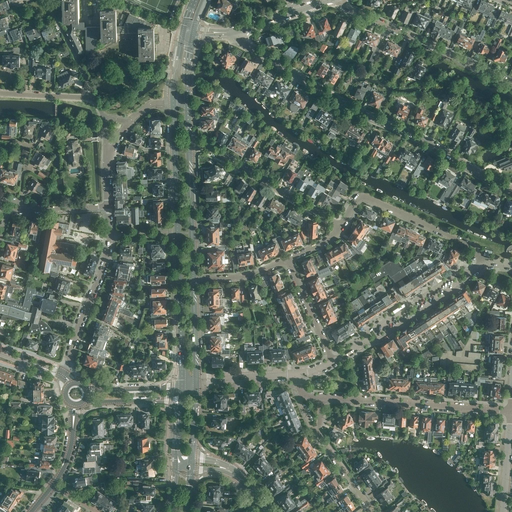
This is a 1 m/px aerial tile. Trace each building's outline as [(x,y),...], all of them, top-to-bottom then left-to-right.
[(10,8),(8,4),(8,3),(7,0),(3,2),(0,3),(0,10),(2,15),(11,12),(9,8),(10,8)] [(72,28),(66,32),(72,42),(78,54),(80,53),(81,56),(88,52),(99,47),(98,33),(103,33),(103,40),(116,39),(115,33),(140,32),(141,58),(154,58),(153,51),(152,51),(152,48),(156,48),(156,44),(153,44),(153,32),(156,25),(129,14),(124,26),(115,26),(115,10),(102,10),(103,26),(101,26),(101,24),(97,25),(97,27),(84,27),(84,22),(74,23),(74,21),(78,21),(77,0),(64,0),(65,21),(72,21),(72,28)] [(219,4),(217,8),(219,8),(218,9),(221,10),(221,9),(224,10),(223,13),(223,14),(226,15),(228,15),(228,13),(229,13),(230,11),(230,12),(231,10),(230,10),(231,9),(232,9),(235,10),(236,10),(238,6),(237,4),(235,3),(236,1),(235,0),(228,0),(229,0),(227,0),(218,0),(218,1),(218,2),(218,3),(219,4)] [(470,11),(475,0),(464,0),(463,3),(462,7),(470,10),(470,11)] [(483,12),(488,3),(481,0),(478,7),(474,5),(471,11),(470,15),(473,17),(475,12),(476,13),(477,10),(483,12)] [(491,13),(494,6),(488,3),(483,12),(483,14),(489,17),(488,18),(489,19),(492,20),(493,18),(495,14),(491,13)] [(397,8),(391,6),(387,15),(390,16),(390,17),(392,18),(392,17),(394,18),(397,10),(400,11),(402,6),(399,5),(397,8)] [(404,10),(405,10),(404,13),(403,13),(402,16),(401,20),(407,23),(411,14),(413,15),(416,11),(412,9),(411,13),(408,11),(410,8),(406,6),(404,10)] [(502,10),(498,18),(498,19),(501,21),(501,20),(505,22),(508,14),(509,13),(502,10)] [(418,26),(419,26),(423,16),(418,13),(413,24),(413,25),(417,26),(418,26)] [(423,16),(419,26),(420,27),(420,28),(424,29),(425,29),(429,19),(423,16)] [(6,17),(1,18),(1,19),(0,19),(0,28),(1,31),(10,28),(8,25),(9,24),(6,17)] [(322,28),(318,30),(319,34),(320,35),(321,39),(324,38),(325,37),(323,32),(329,29),(329,28),(330,27),(330,26),(329,27),(329,26),(330,26),(330,25),(328,25),(329,24),(327,18),(325,17),(323,18),(322,20),(322,21),(319,22),(322,28)] [(431,26),(433,27),(431,31),(432,31),(432,32),(435,33),(435,34),(437,35),(441,25),(444,20),(441,19),(439,24),(436,23),(437,20),(433,18),(432,21),(433,21),(431,26)] [(346,22),(341,19),(338,25),(337,25),(336,28),(337,28),(334,34),(340,37),(343,31),(343,30),(344,28),(345,29),(346,27),(345,26),(346,22)] [(441,25),(437,35),(439,37),(440,36),(443,37),(447,28),(444,27),(446,21),(444,20),(441,25)] [(304,36),(306,35),(306,36),(311,34),(312,38),(313,37),(315,36),(316,36),(314,31),(312,25),(309,26),(308,24),(303,25),(305,31),(302,32),(304,36)] [(455,32),(457,33),(459,30),(458,30),(460,27),(457,25),(454,31),(453,30),(453,31),(447,28),(443,37),(446,39),(446,38),(449,39),(450,39),(452,35),(453,36),(455,32)] [(18,28),(10,31),(7,32),(8,35),(7,36),(10,42),(14,41),(17,39),(25,36),(22,27),(18,29),(18,28)] [(348,36),(347,38),(346,40),(354,44),(356,40),(355,39),(358,33),(359,33),(361,29),(357,27),(355,30),(352,29),(348,36)] [(30,28),(25,30),(28,38),(29,37),(30,41),(33,40),(33,39),(41,36),(38,28),(34,29),(34,28),(31,29),(30,28)] [(61,36),(59,31),(55,32),(54,28),(50,30),(50,29),(42,32),(44,36),(46,41),(50,40),(49,39),(57,36),(57,38),(61,36)] [(293,28),(284,31),(286,37),(295,34),(293,28)] [(463,46),(467,38),(468,35),(462,33),(463,31),(461,31),(462,29),(460,28),(456,36),(458,36),(457,40),(458,40),(457,42),(459,43),(459,44),(463,46)] [(480,36),(477,41),(481,41),(486,31),(482,30),(480,36)] [(369,44),(374,33),(372,33),(370,32),(370,33),(367,32),(366,34),(364,34),(363,37),(364,38),(363,40),(359,39),(355,47),(359,49),(361,45),(365,42),(369,44)] [(376,34),(374,33),(369,44),(372,45),(371,50),(373,51),(371,57),(375,58),(376,56),(377,53),(380,48),(376,47),(376,46),(377,44),(378,44),(380,41),(378,40),(380,37),(377,36),(376,34)] [(276,34),(266,38),(269,45),(274,44),(275,46),(280,45),(279,44),(282,43),(283,46),(288,45),(288,44),(287,41),(285,42),(282,34),(277,36),(276,36),(276,34)] [(467,38),(463,46),(467,48),(467,47),(470,48),(472,43),(473,44),(474,41),(477,41),(480,36),(477,35),(475,40),(472,38),(470,39),(467,38)] [(385,47),(384,50),(387,51),(386,52),(390,53),(395,43),(393,42),(391,42),(388,41),(387,44),(386,43),(384,47),(385,47)] [(479,47),(478,51),(478,52),(478,53),(479,54),(480,54),(481,54),(481,53),(482,52),(483,53),(484,51),(487,53),(489,48),(488,47),(489,46),(481,42),(480,42),(479,43),(479,44),(478,47),(479,47)] [(395,43),(390,53),(394,55),(396,56),(398,53),(399,54),(401,50),(399,50),(401,47),(398,46),(398,45),(397,44),(395,43)] [(291,59),(293,57),(299,48),(291,46),(283,54),(291,59)] [(409,49),(401,65),(404,66),(406,64),(409,65),(415,53),(412,52),(412,50),(409,49)] [(495,56),(493,56),(495,61),(499,59),(499,60),(500,61),(501,60),(502,60),(504,61),(508,54),(505,52),(499,49),(497,55),(495,55),(495,56)] [(307,52),(305,51),(302,55),(304,57),(301,60),(310,65),(311,62),(313,64),(317,58),(314,57),(315,57),(307,52)] [(229,53),(228,52),(224,55),(223,54),(222,55),(221,55),(220,56),(220,57),(220,58),(218,59),(218,60),(220,62),(221,63),(222,61),(226,67),(234,61),(235,59),(231,52),(229,53)] [(7,55),(3,55),(3,66),(8,66),(8,67),(10,69),(13,69),(15,67),(15,66),(20,66),(20,55),(13,55),(13,54),(7,54),(7,55)] [(255,65),(245,59),(241,65),(243,67),(241,71),(249,76),(250,74),(251,73),(255,65)] [(425,71),(427,68),(425,67),(421,65),(422,62),(419,61),(416,66),(413,65),(408,76),(415,80),(416,77),(420,78),(423,71),(425,71)] [(323,63),(317,72),(318,73),(320,75),(320,74),(323,76),(324,75),(326,76),(330,70),(328,69),(329,66),(323,63)] [(40,77),(43,77),(44,68),(35,67),(35,76),(39,76),(39,77),(40,77)] [(330,70),(326,76),(329,78),(328,79),(331,81),(333,83),(333,82),(334,83),(338,76),(340,77),(343,70),(339,68),(338,70),(333,67),(331,71),(330,70)] [(256,76),(254,75),(251,80),(253,81),(254,79),(261,83),(267,74),(260,70),(256,76)] [(57,76),(59,80),(63,87),(74,81),(71,75),(69,76),(67,71),(57,76)] [(267,74),(261,83),(268,88),(274,79),(267,74)] [(271,93),(274,95),(276,92),(279,94),(284,85),(283,84),(283,83),(281,82),(280,83),(280,82),(279,83),(277,82),(273,88),(271,87),(266,95),(268,96),(271,93)] [(284,85),(279,94),(285,97),(282,102),(284,104),(290,95),(288,93),(290,89),(288,88),(288,87),(288,86),(286,85),(285,85),(284,85)] [(365,88),(364,91),(358,88),(356,92),(357,92),(355,96),(357,97),(357,98),(359,98),(361,99),(362,98),(363,98),(366,91),(369,92),(371,88),(367,86),(366,89),(365,88)] [(209,87),(208,89),(205,88),(204,93),(202,98),(213,101),(214,97),(216,97),(218,92),(214,91),(214,88),(209,87)] [(384,96),(379,94),(374,92),(374,91),(375,90),(372,89),(370,93),(373,94),(370,99),(369,102),(369,103),(373,105),(374,106),(376,107),(377,107),(378,107),(379,106),(380,106),(380,104),(381,104),(382,104),(385,98),(383,97),(384,96)] [(289,100),(293,102),(291,104),(291,105),(290,107),(291,108),(291,109),(292,110),(296,104),(301,95),(299,93),(298,92),(298,91),(296,91),(295,91),(289,100)] [(301,95),(296,104),(292,110),(293,110),(294,111),(295,111),(296,110),(297,110),(298,109),(299,106),(303,108),(309,98),(305,96),(304,97),(301,95)] [(306,116),(310,119),(310,120),(319,104),(314,101),(311,106),(310,106),(307,112),(308,112),(306,116)] [(407,106),(405,105),(401,103),(401,102),(398,101),(395,109),(398,110),(397,113),(400,115),(399,115),(400,116),(402,117),(403,117),(404,117),(406,118),(408,113),(410,109),(411,107),(408,105),(407,106)] [(202,115),(212,114),(213,117),(215,117),(219,118),(219,114),(217,114),(216,108),(214,108),(214,107),(214,106),(210,107),(210,106),(206,106),(206,107),(203,107),(203,110),(201,110),(202,115)] [(420,107),(415,118),(417,119),(415,122),(416,122),(416,123),(419,124),(421,125),(423,126),(424,126),(425,125),(426,125),(428,122),(427,122),(428,118),(429,118),(429,117),(422,114),(424,109),(420,107)] [(321,109),(316,117),(323,121),(320,126),(323,128),(325,125),(326,126),(332,116),(328,113),(328,112),(326,111),(325,111),(321,109)] [(444,110),(440,118),(441,119),(439,124),(445,127),(447,120),(450,121),(453,114),(448,111),(447,112),(444,110)] [(29,121),(29,124),(25,124),(23,138),(32,138),(33,124),(37,124),(37,123),(41,123),(41,119),(33,118),(33,122),(29,121)] [(10,125),(9,136),(2,135),(1,138),(11,139),(11,136),(16,137),(17,126),(16,126),(17,120),(11,119),(10,125)] [(214,129),(213,120),(213,119),(206,120),(206,121),(202,121),(202,128),(209,127),(209,129),(214,129)] [(148,136),(148,138),(155,138),(155,135),(160,135),(160,132),(161,132),(161,127),(160,127),(159,120),(155,120),(150,120),(150,126),(148,126),(148,130),(150,130),(150,131),(151,135),(148,136)] [(41,126),(44,129),(39,137),(42,138),(44,136),(50,139),(55,131),(51,129),(51,127),(54,122),(50,122),(48,121),(48,122),(42,122),(42,124),(41,126)] [(331,126),(330,128),(330,129),(329,130),(327,133),(328,134),(328,135),(333,138),(334,137),(335,138),(337,135),(337,133),(338,134),(342,126),(341,126),(341,125),(335,122),(334,121),(331,126)] [(343,128),(339,133),(350,140),(350,139),(351,137),(356,129),(353,127),(353,126),(352,126),(352,125),(352,124),(351,124),(350,124),(349,124),(345,129),(343,128)] [(452,134),(450,137),(456,141),(454,143),(457,145),(461,139),(463,136),(462,135),(464,132),(464,133),(465,132),(464,131),(466,128),(458,124),(456,127),(455,127),(451,134),(452,134)] [(222,125),(219,130),(220,130),(216,137),(218,138),(217,140),(219,141),(218,142),(222,144),(230,130),(222,125)] [(365,138),(363,136),(365,134),(364,133),(364,131),(363,131),(362,131),(361,131),(357,129),(356,129),(351,137),(350,139),(353,142),(352,143),(357,146),(359,144),(360,142),(361,141),(363,142),(366,138),(365,137),(365,138)] [(467,141),(463,147),(465,149),(464,151),(469,154),(471,151),(473,153),(477,147),(474,146),(476,142),(477,141),(472,137),(475,131),(471,129),(465,140),(467,141)] [(236,132),(227,146),(235,150),(243,137),(243,136),(236,132)] [(64,134),(65,136),(66,145),(65,145),(66,153),(72,152),(73,166),(79,165),(78,153),(81,153),(81,147),(79,148),(78,139),(69,141),(68,136),(70,135),(70,133),(64,134)] [(139,145),(140,143),(141,143),(143,140),(141,139),(142,137),(134,133),(130,141),(139,145)] [(380,148),(385,139),(383,139),(383,138),(383,137),(381,137),(377,135),(373,141),(368,138),(364,145),(364,146),(367,148),(369,144),(370,145),(371,143),(376,146),(374,148),(375,149),(378,151),(377,152),(380,148)] [(243,137),(235,150),(242,155),(248,146),(250,148),(252,146),(254,141),(255,141),(256,138),(253,136),(250,142),(246,140),(247,139),(243,137)] [(148,138),(148,140),(151,140),(151,142),(151,145),(152,145),(152,148),(161,148),(160,139),(155,139),(155,138),(148,138)] [(385,139),(380,148),(377,152),(386,157),(388,153),(393,145),(389,142),(388,141),(388,140),(387,140),(386,140),(385,139)] [(280,148),(274,159),(283,165),(284,163),(285,163),(286,162),(285,161),(287,157),(288,158),(289,157),(293,159),(296,154),(295,154),(297,150),(295,149),(293,152),(289,150),(288,151),(288,152),(283,150),(287,144),(284,142),(281,148),(280,148)] [(268,156),(274,159),(280,148),(282,145),(281,144),(279,147),(277,146),(276,149),(271,146),(269,149),(268,149),(265,155),(268,156)] [(125,150),(124,154),(133,157),(135,147),(126,145),(125,150)] [(251,154),(249,157),(256,161),(261,152),(254,148),(253,151),(252,151),(250,154),(251,154)] [(375,149),(372,153),(370,156),(373,159),(375,156),(377,152),(378,151),(375,149)] [(401,151),(398,157),(397,159),(398,160),(400,158),(407,162),(412,153),(405,149),(403,152),(401,151)] [(160,157),(160,152),(154,152),(154,154),(151,154),(151,163),(154,163),(155,165),(161,165),(161,160),(162,159),(162,158),(162,157),(160,157)] [(43,167),(45,164),(47,166),(51,160),(48,159),(48,158),(40,153),(33,164),(36,166),(38,164),(43,167)] [(412,153),(407,162),(405,165),(413,169),(420,155),(419,154),(420,153),(418,153),(417,153),(416,153),(415,154),(412,153)] [(426,158),(424,162),(421,160),(418,165),(413,174),(416,175),(415,175),(416,177),(417,177),(418,177),(419,176),(418,175),(422,169),(424,169),(429,171),(430,171),(430,170),(432,171),(434,168),(433,167),(436,162),(437,161),(436,160),(429,157),(429,156),(428,157),(427,159),(426,158)] [(511,159),(510,160),(510,159),(506,161),(505,158),(493,162),(493,163),(494,166),(499,164),(501,168),(504,167),(505,171),(509,169),(510,169),(511,168),(511,159)] [(117,162),(116,162),(118,174),(127,173),(126,161),(120,162),(119,161),(117,161),(117,162)] [(11,169),(10,172),(8,182),(14,184),(15,180),(17,181),(17,179),(21,180),(23,164),(19,163),(17,170),(11,169)] [(291,163),(287,168),(289,169),(285,176),(286,176),(285,178),(292,182),(293,181),(297,183),(300,178),(303,172),(300,170),(300,169),(297,173),(293,170),(294,169),(290,167),(292,163),(291,163)] [(213,179),(219,175),(221,176),(222,174),(225,170),(215,165),(213,169),(212,169),(210,170),(210,171),(205,171),(206,181),(210,181),(210,179),(213,179)] [(151,169),(148,169),(148,178),(161,178),(161,174),(162,174),(161,169),(158,169),(158,168),(151,168),(151,169)] [(2,169),(0,175),(0,176),(1,177),(1,181),(8,182),(10,172),(6,171),(6,170),(2,169)] [(455,176),(445,170),(440,179),(438,182),(447,187),(448,186),(449,187),(447,191),(446,191),(446,192),(444,196),(442,195),(440,199),(444,201),(454,186),(451,183),(455,176)] [(230,173),(224,183),(228,185),(230,181),(229,180),(232,175),(230,173)] [(230,181),(228,185),(227,186),(231,185),(236,177),(232,175),(229,180),(230,181)] [(297,183),(297,184),(296,186),(303,190),(306,187),(310,189),(312,185),(315,181),(306,176),(304,180),(300,178),(297,183)] [(444,201),(448,204),(455,194),(456,193),(461,186),(467,190),(466,191),(470,193),(471,193),(474,195),(475,194),(476,194),(478,190),(474,188),(475,186),(470,183),(471,181),(465,177),(460,185),(456,183),(454,186),(444,201)] [(31,189),(37,193),(40,194),(45,186),(42,184),(33,179),(27,190),(30,192),(31,189)] [(115,181),(113,181),(113,184),(114,184),(114,188),(128,187),(127,179),(115,180),(115,181)] [(237,188),(235,190),(239,192),(239,193),(239,194),(240,195),(241,195),(242,194),(243,193),(243,192),(248,183),(242,179),(237,187),(237,188)] [(335,182),(330,190),(338,195),(340,191),(344,193),(348,185),(340,180),(338,184),(335,182)] [(312,185),(310,189),(307,193),(315,197),(317,194),(321,196),(324,192),(326,188),(318,183),(316,187),(312,185)] [(155,185),(155,195),(157,195),(157,196),(162,196),(162,195),(163,195),(163,184),(155,185)] [(246,194),(247,194),(246,196),(244,195),(240,200),(243,202),(245,198),(247,199),(248,198),(251,200),(257,190),(256,189),(256,188),(253,186),(252,187),(251,187),(248,192),(248,191),(246,194)] [(114,192),(114,194),(117,194),(117,197),(125,196),(128,196),(128,187),(114,188),(114,192)] [(490,195),(486,192),(485,193),(478,189),(478,190),(476,194),(477,194),(474,200),(481,203),(489,206),(494,194),(491,193),(490,195)] [(210,191),(206,191),(206,200),(212,200),(212,201),(217,201),(217,195),(220,195),(220,190),(213,191),(213,190),(209,190),(210,191)] [(324,192),(321,196),(319,200),(327,204),(329,201),(337,205),(341,197),(338,195),(330,190),(328,194),(324,192)] [(255,199),(250,206),(252,208),(254,204),(255,205),(255,203),(258,205),(258,204),(261,206),(258,210),(262,212),(264,208),(261,206),(268,196),(262,193),(259,198),(258,197),(257,200),(255,199)] [(497,195),(496,194),(495,195),(494,194),(489,207),(492,209),(493,208),(497,210),(497,209),(498,207),(496,207),(498,204),(500,200),(499,200),(500,197),(498,196),(497,195)] [(114,200),(115,208),(121,208),(121,204),(123,204),(123,203),(124,203),(124,199),(125,199),(125,196),(117,197),(115,197),(115,200),(114,200)] [(271,199),(265,209),(269,211),(270,209),(273,211),(279,201),(273,198),(272,200),(271,199)] [(503,213),(505,214),(509,214),(509,213),(511,214),(511,213),(511,201),(507,200),(506,203),(505,203),(503,209),(504,209),(503,213)] [(153,202),(154,210),(163,210),(163,207),(164,206),(163,205),(163,201),(153,202)] [(279,201),(273,211),(276,213),(277,211),(280,213),(281,211),(282,212),(285,207),(284,206),(285,205),(279,201)] [(133,224),(139,224),(139,216),(141,216),(140,211),(138,211),(138,207),(132,207),(133,224)] [(208,213),(207,213),(207,218),(213,218),(218,218),(219,218),(219,217),(220,217),(221,216),(220,214),(219,214),(219,213),(218,213),(218,208),(216,208),(216,207),(209,207),(210,208),(208,208),(208,213)] [(366,207),(362,214),(374,220),(377,213),(366,207)] [(283,215),(281,217),(285,219),(286,217),(288,218),(287,219),(290,221),(296,212),(290,208),(289,210),(288,209),(285,214),(284,213),(283,215)] [(150,213),(150,221),(158,221),(159,223),(160,223),(161,224),(162,223),(163,223),(163,222),(163,220),(164,219),(164,218),(163,217),(163,213),(164,213),(164,212),(163,211),(163,210),(154,210),(154,213),(150,213)] [(296,212),(290,221),(293,223),(294,222),(300,225),(301,223),(304,219),(302,218),(302,217),(301,216),(302,215),(296,212)] [(124,214),(117,214),(118,224),(127,224),(132,224),(131,217),(129,217),(129,216),(128,216),(128,214),(124,214)] [(390,231),(395,221),(385,217),(380,227),(390,231)] [(54,221),(48,220),(47,224),(50,224),(50,225),(58,227),(58,228),(63,228),(68,229),(69,224),(63,223),(59,223),(59,221),(54,220),(54,221)] [(361,221),(357,227),(367,234),(369,230),(370,231),(373,228),(376,230),(378,226),(375,224),(372,227),(367,223),(366,224),(363,222),(363,223),(361,221)] [(14,222),(11,234),(12,234),(12,235),(19,236),(22,224),(14,222)] [(29,231),(33,233),(33,234),(34,234),(33,239),(36,240),(36,241),(38,242),(40,231),(37,230),(39,225),(36,225),(36,224),(34,224),(35,223),(30,222),(29,227),(26,226),(25,231),(29,231)] [(306,226),(306,229),(318,230),(318,223),(316,223),(316,222),(310,222),(310,223),(308,223),(308,226),(306,226)] [(40,269),(50,271),(50,269),(59,271),(60,263),(76,265),(78,256),(74,255),(75,244),(59,241),(61,234),(62,234),(63,228),(58,228),(58,227),(50,225),(48,225),(40,269)] [(392,244),(396,235),(402,238),(402,237),(406,228),(399,225),(398,229),(397,228),(396,231),(394,230),(388,243),(392,244)] [(207,228),(208,236),(219,235),(219,231),(220,231),(220,227),(215,228),(215,226),(210,226),(210,228),(207,228)] [(353,233),(363,240),(367,234),(357,227),(353,233)] [(406,228),(402,237),(408,240),(413,231),(406,228)] [(298,233),(293,235),(297,245),(299,245),(300,245),(300,244),(303,242),(299,233),(300,232),(299,232),(298,229),(296,230),(298,233)] [(318,230),(306,229),(306,233),(308,233),(308,236),(310,236),(310,237),(315,238),(315,236),(317,236),(318,230)] [(413,231),(408,240),(415,243),(419,234),(413,231)] [(363,240),(353,233),(349,239),(351,240),(351,241),(353,243),(351,246),(356,251),(357,251),(361,256),(363,253),(359,248),(361,244),(360,243),(363,240)] [(419,234),(415,243),(415,244),(420,246),(418,249),(419,250),(416,257),(420,257),(422,251),(424,248),(421,247),(423,243),(423,244),(425,241),(424,241),(426,237),(419,234)] [(219,235),(208,236),(208,244),(210,244),(210,245),(215,245),(215,248),(217,248),(224,248),(225,248),(225,244),(219,245),(219,243),(218,240),(220,240),(219,235)] [(286,236),(282,238),(281,235),(277,237),(282,247),(284,246),(286,250),(288,249),(289,249),(290,249),(291,248),(291,247),(287,237),(286,236)] [(289,236),(287,237),(291,247),(292,247),(293,248),(294,247),(294,246),(297,245),(293,235),(290,236),(289,236)] [(269,243),(270,244),(274,255),(275,255),(276,255),(277,255),(277,254),(280,252),(279,249),(281,248),(276,237),(272,239),(273,242),(269,243)] [(424,248),(422,251),(425,252),(427,249),(429,250),(432,251),(433,249),(437,241),(430,238),(429,241),(430,242),(428,247),(425,246),(424,248)] [(437,241),(433,249),(436,251),(438,252),(437,254),(436,257),(438,257),(438,258),(439,258),(441,252),(443,249),(440,248),(441,247),(442,247),(443,244),(437,241)] [(27,248),(27,244),(20,242),(19,246),(14,245),(15,244),(11,243),(11,244),(8,244),(6,250),(18,253),(19,250),(21,250),(21,247),(27,248)] [(252,243),(250,244),(251,248),(249,248),(249,249),(249,251),(249,250),(244,251),(247,264),(253,263),(253,260),(253,259),(252,254),(251,251),(254,250),(252,243)] [(339,246),(339,247),(345,257),(348,256),(349,257),(354,254),(357,258),(361,256),(357,251),(356,251),(354,253),(353,250),(351,251),(350,249),(349,249),(347,245),(346,245),(345,243),(343,244),(342,244),(340,244),(339,245),(339,246)] [(267,247),(265,248),(269,257),(271,256),(273,257),(274,256),(274,255),(270,244),(268,245),(267,247)] [(130,245),(120,245),(121,254),(121,255),(123,255),(123,260),(133,261),(134,256),(132,256),(131,249),(130,249),(130,245)] [(256,257),(257,259),(262,257),(263,260),(269,257),(265,248),(264,245),(258,248),(255,250),(256,257)] [(335,249),(332,250),(338,261),(345,257),(339,247),(338,247),(336,247),(335,248),(335,249)] [(208,252),(208,259),(225,258),(224,254),(223,254),(223,250),(224,250),(224,248),(217,248),(217,252),(208,252)] [(452,248),(449,255),(458,258),(457,258),(460,251),(452,248)] [(13,259),(12,263),(24,267),(25,264),(21,263),(21,260),(17,259),(18,253),(6,250),(5,257),(7,258),(7,259),(11,260),(11,259),(13,259)] [(160,258),(159,256),(164,256),(164,250),(152,250),(152,257),(153,257),(153,260),(157,260),(157,258),(160,258)] [(328,260),(329,263),(327,264),(328,267),(329,269),(330,270),(331,272),(333,271),(332,268),(331,266),(335,264),(335,263),(338,261),(332,250),(331,250),(329,250),(328,251),(327,252),(328,252),(325,254),(327,256),(326,256),(328,260)] [(247,264),(244,251),(240,252),(240,253),(238,253),(238,257),(239,262),(240,265),(247,264)] [(85,257),(83,261),(86,262),(95,266),(97,262),(98,262),(99,257),(95,256),(96,254),(92,252),(89,258),(86,257),(86,258),(85,257)] [(458,258),(449,255),(445,253),(441,252),(439,258),(443,262),(444,263),(445,262),(453,265),(453,264),(456,265),(458,258)] [(423,257),(423,260),(425,263),(435,277),(437,276),(437,275),(440,273),(431,260),(429,257),(423,257)] [(435,257),(431,260),(440,273),(441,273),(442,274),(447,271),(445,268),(444,266),(446,265),(444,263),(443,262),(442,263),(440,261),(438,262),(435,257)] [(225,258),(208,259),(208,267),(218,267),(218,269),(224,269),(223,266),(225,266),(225,263),(228,263),(228,258),(225,259),(225,258)] [(304,269),(316,264),(313,258),(305,261),(305,260),(303,261),(304,262),(301,263),(303,266),(303,267),(303,268),(304,269)] [(157,261),(157,260),(153,260),(151,260),(151,262),(153,262),(153,269),(153,271),(158,270),(160,270),(160,269),(164,269),(164,263),(157,263),(157,261)] [(404,268),(398,260),(389,261),(369,273),(375,282),(388,273),(392,280),(393,279),(398,288),(399,287),(402,292),(401,293),(404,296),(405,296),(413,291),(413,290),(416,288),(404,268)] [(117,263),(116,271),(130,273),(132,265),(133,266),(134,264),(120,261),(120,263),(117,263)] [(415,261),(409,265),(423,285),(425,284),(425,283),(428,280),(417,264),(415,261)] [(420,261),(417,264),(428,280),(431,279),(432,279),(435,277),(425,263),(423,264),(420,261)] [(95,266),(86,262),(85,266),(86,266),(84,273),(89,275),(89,273),(93,275),(95,270),(94,270),(95,266)] [(3,264),(1,271),(13,274),(15,267),(19,268),(20,266),(15,264),(14,267),(9,266),(9,265),(6,264),(6,265),(3,264)] [(316,264),(304,269),(307,276),(316,272),(319,271),(316,264)] [(409,264),(404,268),(416,288),(419,286),(421,286),(423,285),(409,265),(409,264)] [(13,274),(1,271),(0,275),(0,276),(2,277),(2,278),(6,279),(6,278),(11,280),(12,280),(13,274)] [(130,273),(116,271),(115,278),(118,279),(118,278),(129,280),(130,273)] [(159,274),(147,274),(147,283),(151,283),(158,283),(158,284),(161,284),(160,282),(165,282),(165,275),(159,275),(159,274)] [(269,285),(272,284),(281,280),(278,274),(277,275),(276,274),(269,277),(271,279),(267,281),(269,285)] [(58,277),(56,284),(69,288),(70,286),(69,284),(70,281),(58,277)] [(310,282),(312,287),(322,283),(320,277),(310,281),(310,282)] [(112,285),(112,286),(123,288),(123,284),(126,285),(126,281),(123,280),(122,281),(114,280),(114,282),(113,282),(111,282),(111,284),(112,285)] [(281,280),(272,284),(275,290),(282,287),(282,286),(283,285),(281,280)] [(373,284),(376,288),(378,290),(377,290),(383,298),(388,307),(394,303),(388,294),(386,291),(379,280),(373,284)] [(481,294),(480,296),(482,296),(484,292),(482,291),(483,290),(483,291),(484,288),(485,285),(482,283),(478,281),(473,290),(481,294)] [(0,283),(0,290),(8,292),(12,293),(14,287),(21,289),(22,285),(16,284),(10,283),(10,286),(0,283)] [(322,283),(312,287),(315,294),(325,290),(322,283)] [(69,288),(56,284),(54,290),(66,294),(67,291),(69,290),(69,288)] [(253,301),(257,299),(257,301),(259,302),(260,303),(262,303),(263,303),(263,304),(267,303),(265,299),(262,300),(260,298),(259,294),(260,294),(258,289),(256,285),(249,287),(253,301)] [(39,289),(27,286),(23,306),(18,305),(8,302),(7,305),(0,303),(0,312),(3,313),(3,316),(8,317),(7,317),(24,321),(25,319),(30,320),(30,321),(33,321),(30,332),(32,332),(36,332),(41,331),(44,331),(50,331),(52,331),(51,329),(49,326),(48,325),(48,324),(46,323),(44,322),(43,321),(41,320),(39,319),(40,317),(38,317),(41,308),(53,312),(56,302),(53,301),(55,294),(39,290),(39,289)] [(123,288),(112,286),(112,287),(111,287),(110,288),(111,289),(111,290),(112,290),(112,292),(114,293),(114,294),(116,294),(116,296),(122,300),(123,300),(123,299),(123,298),(123,297),(124,296),(125,291),(122,291),(123,288)] [(393,286),(386,291),(388,294),(394,303),(400,300),(400,298),(398,295),(394,290),(395,290),(393,286)] [(484,292),(482,296),(487,299),(488,296),(491,298),(489,301),(494,303),(495,301),(496,299),(495,298),(498,291),(489,287),(486,293),(484,292)] [(152,288),(152,293),(151,293),(150,294),(150,295),(150,297),(156,297),(156,295),(165,295),(165,288),(152,288)] [(232,288),(232,300),(239,300),(239,302),(241,301),(241,302),(244,301),(244,295),(241,295),(241,296),(240,296),(239,288),(232,288)] [(362,292),(363,294),(366,298),(366,299),(377,315),(383,311),(377,302),(372,294),(368,288),(362,292)] [(209,289),(209,298),(222,298),(221,295),(222,295),(222,291),(222,289),(219,289),(209,289)] [(8,292),(0,290),(0,297),(6,299),(8,292)] [(325,290),(315,294),(317,300),(318,300),(328,296),(325,290)] [(377,290),(372,294),(377,302),(383,311),(388,307),(383,298),(377,290)] [(277,298),(278,299),(279,302),(280,301),(292,296),(291,292),(287,294),(285,291),(280,294),(279,292),(273,295),(274,297),(276,296),(277,298)] [(465,291),(459,295),(476,321),(480,312),(481,312),(482,311),(481,310),(472,298),(468,291),(465,292),(465,291)] [(110,298),(109,301),(119,306),(118,306),(124,308),(128,303),(123,300),(122,300),(116,296),(110,293),(108,298),(110,298)] [(363,294),(357,298),(371,319),(377,315),(366,299),(366,298),(363,294)] [(495,301),(497,302),(497,303),(501,305),(500,307),(504,308),(510,298),(506,295),(505,296),(502,294),(501,296),(500,296),(499,299),(497,298),(496,299),(495,301)] [(453,299),(454,300),(464,315),(473,328),(476,321),(459,295),(453,299)] [(292,296),(280,301),(282,304),(284,307),(295,302),(292,296)] [(222,298),(209,298),(210,306),(210,307),(214,307),(214,312),(223,312),(223,305),(222,305),(222,298)] [(319,304),(322,311),(333,306),(332,302),(333,302),(332,298),(328,300),(328,301),(319,304)] [(352,302),(356,309),(364,322),(368,320),(369,320),(371,319),(357,298),(352,302)] [(151,307),(153,307),(166,306),(165,300),(161,300),(161,299),(158,299),(158,300),(155,300),(155,299),(150,299),(151,307)] [(454,300),(448,304),(457,317),(458,319),(464,315),(454,300)] [(109,301),(106,310),(115,315),(118,316),(119,312),(117,311),(117,310),(119,310),(119,311),(122,312),(122,313),(130,316),(133,317),(134,313),(132,312),(128,310),(124,308),(118,306),(119,306),(109,301)] [(295,302),(284,307),(282,308),(284,314),(286,313),(298,308),(295,302)] [(364,322),(356,309),(351,302),(350,302),(350,310),(351,311),(353,309),(354,310),(350,312),(356,322),(356,323),(359,328),(365,324),(364,322)] [(448,304),(442,308),(451,321),(457,317),(448,304)] [(152,313),(151,314),(151,316),(156,316),(159,316),(159,314),(161,314),(161,313),(166,312),(166,306),(153,307),(154,313),(152,313)] [(333,306),(322,311),(325,317),(336,312),(335,311),(336,311),(337,310),(337,309),(337,307),(336,307),(334,307),(333,306)] [(286,313),(288,319),(300,314),(298,308),(286,313)] [(442,308),(436,312),(447,328),(449,327),(454,335),(458,332),(453,324),(451,325),(449,323),(451,321),(442,308)] [(106,310),(104,309),(102,313),(105,314),(103,319),(112,324),(113,321),(115,322),(114,325),(117,326),(122,330),(124,326),(119,322),(117,322),(119,317),(115,315),(106,310)] [(336,312),(325,317),(328,323),(339,319),(336,312)] [(447,328),(436,312),(431,315),(442,332),(447,328)] [(210,316),(210,319),(210,323),(220,323),(220,316),(224,316),(224,313),(210,313),(210,316)] [(300,314),(288,319),(289,321),(290,321),(292,324),(303,320),(300,314)] [(499,314),(491,314),(491,317),(491,318),(492,318),(493,319),(493,321),(496,321),(495,327),(504,328),(505,317),(499,317),(499,314)] [(425,319),(437,338),(438,340),(444,336),(442,332),(431,315),(425,319)] [(156,319),(156,316),(151,316),(151,319),(152,319),(153,327),(162,327),(162,326),(166,326),(166,319),(156,319)] [(425,319),(419,323),(430,340),(431,342),(437,338),(425,319)] [(290,330),(291,332),(305,325),(303,320),(292,324),(293,327),(292,328),(293,329),(290,330)] [(349,321),(343,325),(349,334),(355,330),(354,328),(356,327),(352,322),(351,323),(349,321)] [(97,327),(96,330),(107,334),(111,336),(112,332),(113,332),(113,330),(107,327),(101,323),(99,323),(97,322),(96,326),(98,326),(98,327),(97,327)] [(419,323),(413,327),(421,338),(424,343),(430,340),(419,323)] [(305,325),(291,332),(292,334),(294,333),(296,337),(297,339),(298,339),(305,336),(303,331),(307,329),(305,325)] [(343,325),(337,329),(343,338),(349,334),(343,325)] [(413,327),(407,331),(415,342),(421,338),(413,327)] [(343,338),(337,329),(331,333),(334,337),(333,338),(334,340),(335,339),(337,342),(343,338)] [(407,329),(401,333),(407,342),(409,341),(412,345),(415,342),(407,331),(407,329)] [(94,336),(93,336),(105,340),(106,338),(107,334),(96,330),(96,331),(95,331),(94,333),(95,335),(94,336)] [(155,332),(154,330),(148,330),(148,332),(149,332),(149,333),(152,333),(152,337),(153,337),(156,337),(156,341),(167,340),(167,334),(162,334),(162,333),(156,333),(156,332),(155,332)] [(44,331),(41,331),(41,333),(49,334),(48,337),(46,341),(57,345),(59,338),(57,337),(58,336),(54,334),(54,335),(51,334),(49,334),(50,331),(44,331)] [(29,334),(28,333),(26,338),(29,339),(27,346),(37,349),(38,345),(37,344),(38,342),(32,340),(32,337),(30,337),(32,332),(30,332),(29,334)] [(401,333),(395,337),(401,346),(402,348),(406,345),(405,343),(407,342),(401,333)] [(489,333),(489,343),(491,343),(503,344),(503,341),(504,341),(504,339),(504,338),(504,336),(500,335),(500,334),(494,333),(489,333)] [(93,343),(92,345),(102,349),(105,340),(93,336),(92,337),(92,338),(92,340),(91,343),(93,343)] [(387,343),(393,352),(397,350),(396,348),(398,347),(393,339),(391,341),(389,341),(388,342),(387,343)] [(167,349),(167,340),(156,341),(157,344),(158,344),(158,347),(162,347),(163,349),(167,349)] [(57,345),(49,342),(46,348),(48,349),(47,352),(51,354),(51,355),(53,356),(55,355),(55,353),(54,352),(57,345)] [(387,342),(381,346),(386,354),(384,355),(390,364),(391,365),(394,363),(392,360),(388,355),(393,352),(387,343),(387,342)] [(311,343),(305,345),(310,357),(318,353),(315,345),(312,346),(311,343)] [(488,346),(488,353),(495,354),(498,354),(499,352),(502,353),(503,350),(504,348),(503,347),(503,345),(503,344),(491,343),(491,344),(491,346),(488,346)] [(248,353),(248,355),(247,355),(247,360),(249,360),(249,362),(252,362),(253,363),(254,363),(255,362),(256,362),(255,350),(252,350),(252,347),(247,347),(247,344),(244,344),(245,353),(248,353)] [(88,351),(96,354),(100,356),(102,351),(106,353),(107,350),(103,349),(102,349),(92,345),(91,345),(90,347),(89,347),(88,348),(87,349),(88,351)] [(259,350),(255,350),(256,362),(257,362),(258,363),(259,362),(260,361),(263,361),(262,359),(264,359),(264,354),(267,354),(266,345),(263,345),(263,346),(259,347),(259,350)] [(269,345),(266,345),(267,354),(269,354),(269,358),(271,358),(271,360),(278,360),(277,349),(273,349),(273,350),(270,350),(269,345)] [(305,345),(298,348),(303,359),(310,357),(305,345)] [(303,359),(298,348),(293,350),(294,354),(293,354),(295,359),(296,359),(297,361),(299,360),(299,361),(303,359)] [(282,349),(277,349),(278,360),(285,360),(285,357),(286,357),(286,358),(291,358),(288,349),(285,349),(282,349)] [(221,357),(213,357),(213,361),(211,361),(212,366),(225,365),(225,361),(223,361),(223,359),(230,358),(230,353),(223,354),(221,354),(221,357)] [(488,353),(488,354),(487,356),(490,356),(490,362),(502,363),(502,356),(495,356),(495,354),(488,353)] [(84,363),(88,364),(102,369),(103,364),(104,361),(104,360),(105,357),(102,356),(100,356),(96,354),(95,357),(93,356),(92,354),(90,355),(87,354),(86,358),(86,357),(84,358),(83,360),(84,362),(85,362),(84,363)] [(363,358),(362,358),(363,363),(374,362),(373,357),(372,357),(371,355),(369,355),(369,354),(365,354),(365,355),(362,356),(363,358)] [(151,355),(152,359),(153,359),(154,364),(155,364),(155,371),(160,371),(159,369),(160,369),(160,368),(165,368),(165,361),(159,361),(159,358),(157,358),(157,355),(151,355)] [(137,363),(137,364),(138,377),(141,377),(141,376),(145,376),(145,373),(146,373),(146,371),(150,371),(150,360),(147,360),(147,362),(144,362),(144,364),(142,364),(142,363),(137,363)] [(374,362),(363,363),(364,370),(375,369),(374,362)] [(124,370),(123,372),(125,372),(129,372),(129,374),(130,374),(130,376),(134,376),(134,377),(138,377),(137,364),(132,364),(132,366),(129,366),(129,367),(125,367),(124,368),(124,370)] [(375,369),(364,370),(365,377),(376,375),(377,375),(377,368),(375,369)] [(403,377),(402,390),(409,390),(410,379),(410,377),(413,377),(414,369),(411,369),(410,375),(407,375),(407,377),(403,377)] [(3,370),(0,376),(0,380),(5,382),(8,372),(3,370)] [(389,384),(388,389),(396,389),(397,377),(389,376),(390,371),(387,371),(386,381),(389,382),(388,382),(388,384),(389,384)] [(8,372),(5,382),(16,386),(17,381),(12,379),(14,375),(11,374),(12,373),(8,372)] [(423,381),(422,391),(429,392),(430,378),(431,378),(431,374),(428,374),(428,378),(426,378),(426,381),(423,381)] [(376,375),(365,377),(366,384),(376,382),(376,377),(376,375)] [(413,386),(416,386),(415,391),(422,391),(423,381),(423,378),(414,377),(413,386)] [(430,378),(429,392),(436,392),(437,382),(437,379),(433,379),(433,378),(431,378),(430,378)] [(379,382),(376,382),(366,384),(366,391),(377,389),(377,384),(380,384),(379,382)] [(491,396),(495,397),(495,398),(496,398),(498,398),(498,397),(499,397),(499,396),(500,396),(500,393),(499,393),(500,383),(495,383),(495,385),(491,385),(491,389),(490,394),(491,394),(491,396)] [(44,396),(43,392),(45,391),(45,389),(43,388),(34,389),(32,389),(30,389),(30,392),(28,392),(28,396),(33,396),(33,397),(44,396)] [(267,392),(264,392),(264,399),(267,398),(271,397),(272,399),(270,400),(271,404),(278,401),(288,397),(286,390),(285,391),(284,388),(279,389),(279,390),(274,391),(274,389),(272,389),(272,391),(267,391),(267,392)] [(241,405),(241,410),(241,414),(244,414),(245,414),(245,413),(246,412),(246,411),(245,406),(248,405),(248,406),(252,406),(252,392),(245,392),(245,396),(244,396),(244,404),(241,405)] [(259,392),(252,392),(252,406),(260,405),(260,409),(263,409),(263,403),(260,404),(260,403),(259,400),(260,400),(260,393),(259,392)] [(213,401),(215,401),(226,402),(227,402),(229,402),(230,397),(235,397),(235,393),(224,394),(222,393),(220,393),(218,393),(218,394),(215,394),(215,397),(214,397),(213,401)] [(279,405),(273,408),(274,410),(278,409),(277,408),(291,403),(288,397),(278,401),(279,405)] [(226,402),(215,401),(214,405),(216,405),(215,409),(218,409),(219,409),(219,410),(221,410),(223,410),(223,409),(225,409),(224,414),(230,414),(230,411),(228,411),(228,407),(227,407),(227,402),(226,402)] [(279,413),(275,414),(276,416),(283,414),(293,409),(291,403),(277,408),(278,409),(279,413)] [(37,412),(37,413),(40,413),(51,413),(51,411),(52,411),(52,410),(52,407),(52,406),(52,405),(38,405),(38,406),(36,406),(36,407),(36,409),(37,410),(37,412)] [(293,409),(283,414),(285,420),(296,415),(293,409)] [(360,412),(359,423),(360,423),(360,425),(368,426),(368,421),(371,421),(371,419),(379,420),(380,413),(375,413),(375,412),(361,411),(361,412),(360,412)] [(112,423),(112,428),(115,428),(115,422),(116,422),(116,423),(118,423),(118,425),(120,425),(120,426),(124,426),(124,413),(120,413),(120,414),(117,415),(117,417),(111,417),(112,422),(112,423)] [(128,413),(124,413),(124,426),(129,426),(129,424),(131,424),(131,423),(132,423),(134,423),(134,428),(137,428),(137,423),(133,423),(133,421),(133,416),(131,416),(131,414),(128,414),(128,413)] [(138,418),(139,423),(139,428),(149,427),(148,413),(142,414),(142,417),(138,418)] [(346,413),(342,416),(348,426),(354,423),(356,423),(357,415),(354,415),(354,417),(352,418),(349,413),(347,414),(346,413)] [(230,414),(224,414),(224,418),(216,418),(216,419),(213,419),(213,422),(212,422),(211,424),(212,425),(213,425),(213,426),(219,426),(219,428),(224,429),(224,422),(227,423),(227,420),(230,420),(230,418),(231,418),(234,418),(234,415),(230,414)] [(396,421),(394,421),(395,414),(384,414),(383,420),(382,419),(382,421),(383,422),(383,426),(396,427),(396,421)] [(43,416),(43,424),(56,424),(57,423),(57,421),(56,420),(54,420),(54,416),(52,416),(52,415),(45,415),(45,416),(43,416)] [(296,415),(285,420),(288,426),(299,421),(296,415)] [(399,417),(397,417),(396,422),(398,422),(398,425),(405,425),(405,423),(406,423),(406,419),(405,419),(406,416),(399,415),(399,417)] [(348,426),(342,416),(339,418),(339,419),(337,420),(342,429),(344,427),(345,428),(348,426)] [(416,427),(417,427),(418,427),(418,417),(411,416),(410,426),(411,427),(411,429),(416,429),(416,427)] [(423,416),(422,429),(429,430),(430,427),(431,422),(430,422),(430,418),(427,418),(428,417),(423,416)] [(94,424),(94,429),(103,429),(103,418),(97,418),(96,417),(94,417),(93,418),(94,421),(92,422),(92,424),(94,424)] [(432,433),(432,439),(442,440),(443,436),(443,428),(444,427),(444,425),(444,424),(444,419),(441,419),(440,418),(439,418),(438,418),(436,418),(435,434),(432,433)] [(465,426),(465,430),(469,430),(469,431),(470,432),(470,433),(472,433),(474,432),(475,420),(474,420),(473,419),(471,419),(471,420),(467,420),(467,422),(466,422),(466,427),(465,426)] [(458,420),(453,420),(452,435),(460,436),(459,440),(462,440),(463,434),(460,434),(460,429),(461,429),(461,425),(460,425),(461,421),(458,421),(458,420)] [(299,421),(288,426),(290,430),(289,430),(290,433),(293,431),(293,432),(301,429),(301,428),(299,421)] [(487,431),(497,431),(497,422),(496,422),(496,421),(494,421),(494,422),(488,421),(488,427),(487,427),(487,431)] [(56,424),(43,424),(43,432),(45,432),(45,434),(52,434),(52,432),(54,432),(54,429),(56,429),(57,428),(57,426),(56,424)] [(103,429),(94,429),(92,429),(92,430),(91,431),(91,433),(92,433),(93,436),(96,436),(96,438),(102,437),(102,436),(104,436),(103,433),(104,433),(104,429),(103,429)] [(335,432),(332,430),(329,435),(334,438),(332,440),(336,442),(339,438),(341,439),(343,435),(346,437),(347,436),(337,429),(335,432)] [(497,431),(487,431),(486,434),(488,434),(487,440),(496,441),(496,439),(497,431)] [(44,441),(44,444),(55,445),(55,444),(55,442),(56,442),(56,436),(45,436),(44,437),(43,437),(42,437),(42,440),(43,441),(44,441)] [(234,441),(235,439),(236,439),(233,437),(221,436),(221,439),(214,439),(213,445),(219,445),(219,447),(224,448),(224,443),(230,443),(232,440),(234,441)] [(299,449),(308,442),(304,437),(302,438),(301,437),(294,442),(292,439),(283,446),(285,449),(288,447),(289,449),(293,446),(294,448),(297,446),(299,449)] [(147,438),(138,438),(139,450),(147,450),(147,448),(149,448),(149,447),(150,447),(150,444),(149,444),(149,441),(147,441),(147,438)] [(236,454),(240,457),(246,447),(238,441),(236,445),(237,445),(235,449),(236,449),(235,452),(237,453),(236,454)] [(308,442),(299,449),(301,452),(299,454),(297,456),(299,458),(303,455),(312,448),(308,442)] [(35,451),(39,451),(40,451),(47,452),(48,451),(55,452),(55,445),(44,444),(43,450),(40,449),(35,448),(35,451)] [(262,448),(263,447),(261,445),(255,452),(257,454),(261,450),(262,448)] [(246,447),(240,457),(244,459),(244,458),(246,460),(248,457),(249,458),(251,455),(252,455),(254,452),(246,447)] [(261,450),(257,454),(261,457),(255,462),(256,463),(254,465),(255,467),(258,471),(267,462),(264,459),(265,458),(264,457),(261,454),(264,450),(262,448),(261,450)] [(312,448),(303,455),(305,458),(304,459),(306,462),(301,466),(303,469),(309,464),(307,461),(315,456),(314,455),(316,454),(312,448)] [(482,452),(482,457),(495,458),(495,450),(493,450),(493,449),(488,449),(488,450),(484,449),(484,452),(482,452)] [(40,451),(39,459),(46,460),(46,458),(54,459),(54,458),(55,458),(55,456),(54,455),(54,453),(47,452),(40,451)] [(142,455),(136,456),(136,460),(140,459),(141,468),(142,468),(153,467),(153,463),(152,463),(152,461),(149,461),(149,459),(142,460),(142,459),(142,455)] [(358,471),(360,469),(361,469),(362,470),(362,469),(364,472),(365,471),(371,466),(369,463),(368,464),(368,463),(371,461),(367,456),(363,459),(358,463),(357,462),(356,461),(354,462),(354,463),(355,465),(354,465),(358,471)] [(495,458),(482,457),(482,462),(483,462),(483,465),(487,465),(486,466),(491,466),(491,465),(494,466),(495,458)] [(46,460),(39,459),(38,459),(37,466),(50,467),(50,465),(52,464),(52,463),(52,462),(51,461),(46,460)] [(313,470),(316,473),(326,466),(324,463),(323,463),(321,461),(319,463),(318,462),(315,465),(311,468),(309,465),(305,468),(306,471),(309,469),(311,472),(313,470)] [(267,462),(258,471),(260,474),(262,473),(263,475),(265,473),(266,474),(271,469),(272,470),(274,473),(279,469),(277,467),(275,468),(272,465),(270,466),(267,462)] [(326,466),(316,473),(318,477),(316,478),(318,481),(315,483),(317,486),(319,484),(323,481),(321,478),(323,477),(327,475),(327,474),(329,473),(328,470),(326,466)] [(364,475),(364,476),(364,477),(366,479),(365,479),(367,483),(377,476),(375,473),(375,472),(371,466),(365,471),(367,474),(364,475)] [(141,468),(136,469),(137,471),(142,471),(144,471),(144,476),(155,475),(154,470),(153,467),(142,468),(141,468)] [(268,484),(271,487),(280,481),(278,478),(279,477),(279,476),(282,474),(281,472),(280,472),(279,469),(274,473),(276,476),(272,478),(272,477),(268,480),(269,480),(266,482),(268,485),(268,484)] [(27,470),(26,479),(26,481),(38,482),(38,478),(39,478),(40,471),(27,470)] [(89,473),(86,473),(87,476),(75,478),(76,481),(75,481),(75,482),(75,485),(76,486),(90,483),(90,484),(93,483),(92,476),(90,476),(89,473)] [(481,474),(481,477),(482,477),(481,482),(493,483),(494,475),(492,475),(492,474),(481,474)] [(377,476),(367,483),(370,486),(371,486),(372,488),(375,486),(376,487),(378,485),(378,484),(381,482),(383,485),(385,484),(388,482),(385,478),(381,481),(380,479),(379,479),(377,476)] [(323,481),(319,484),(322,487),(326,484),(328,487),(330,489),(338,484),(334,478),(328,482),(326,479),(323,481)] [(388,482),(385,484),(388,488),(393,484),(390,480),(388,482)] [(280,481),(271,487),(273,491),(272,492),(274,494),(277,492),(281,490),(280,490),(284,487),(286,490),(291,486),(289,484),(286,486),(284,484),(282,485),(280,481)] [(479,481),(479,484),(485,485),(484,488),(486,488),(485,493),(487,493),(487,494),(492,495),(493,483),(481,482),(479,481)] [(141,484),(140,489),(143,489),(142,493),(144,494),(145,494),(147,495),(147,500),(151,500),(151,497),(153,497),(153,494),(154,494),(155,493),(155,491),(155,490),(155,488),(151,487),(151,485),(141,484)] [(338,484),(330,489),(332,493),(333,495),(330,498),(332,501),(334,500),(339,497),(336,493),(342,489),(338,484)] [(208,493),(208,495),(219,496),(222,496),(223,493),(220,493),(221,491),(222,490),(222,489),(220,489),(220,486),(210,485),(210,486),(209,486),(209,494),(208,493)] [(280,501),(283,505),(292,498),(290,495),(291,494),(289,491),(292,489),(291,486),(286,490),(288,493),(284,495),(280,497),(281,498),(278,500),(279,502),(280,501)] [(9,490),(7,493),(17,500),(18,501),(18,500),(24,492),(20,489),(19,490),(16,489),(15,490),(12,488),(10,491),(9,490)] [(386,489),(376,496),(379,499),(384,505),(390,500),(389,498),(391,496),(386,489)] [(96,503),(98,505),(104,495),(98,491),(96,494),(95,494),(93,498),(91,502),(96,505),(96,503)] [(6,493),(2,498),(13,505),(17,500),(7,493),(6,493)] [(104,509),(105,508),(110,498),(104,495),(98,505),(100,506),(104,509)] [(219,496),(208,495),(207,502),(210,502),(210,503),(215,503),(215,502),(216,502),(216,506),(218,506),(222,507),(222,502),(219,501),(219,496)] [(339,497),(334,500),(335,502),(337,501),(340,504),(342,507),(351,501),(347,496),(341,500),(339,497)] [(13,505),(2,498),(0,501),(0,504),(10,511),(13,505)] [(110,511),(117,502),(110,498),(105,508),(106,509),(106,510),(108,511),(110,511)] [(140,499),(129,498),(129,503),(135,504),(140,505),(140,506),(142,507),(141,511),(146,511),(145,511),(152,511),(153,511),(153,504),(140,503),(140,499)] [(292,498),(283,505),(285,508),(284,509),(286,511),(289,509),(289,510),(293,507),(292,507),(296,504),(298,507),(306,502),(304,500),(302,502),(301,501),(297,503),(296,501),(294,502),(292,498)] [(397,506),(405,501),(403,498),(395,503),(397,506)] [(65,501),(62,504),(62,505),(71,511),(73,511),(75,509),(77,510),(79,506),(68,499),(66,502),(65,501)] [(302,511),(305,510),(303,507),(309,504),(307,501),(306,502),(298,507),(296,509),(298,511),(296,511),(302,511)] [(351,501),(342,507),(339,510),(340,511),(349,511),(355,507),(351,501)]
